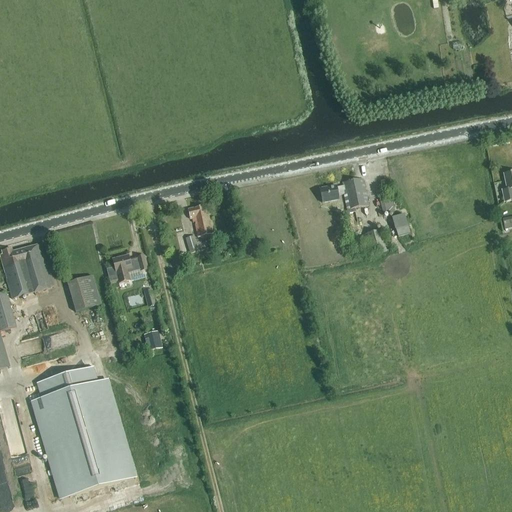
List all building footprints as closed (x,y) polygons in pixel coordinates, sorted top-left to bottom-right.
[(511,172),(504,175),(507,190),(502,191),(504,203),(511,201),(511,172)] [(345,195),(345,197),(348,213),(348,216),(345,217),(348,234),(359,232),(355,213),(356,213),(355,210),(369,207),(363,179),(343,184),(343,187),(336,188),(336,186),(320,189),(323,204),(340,201),(339,196),(345,195)] [(374,187),(376,197),(382,196),(380,186),(374,187)] [(384,215),(395,212),(390,196),(379,199),(384,215)] [(190,220),(192,219),(193,223),(195,223),(196,225),(195,225),(198,238),(214,235),(209,215),(206,215),(204,207),(188,210),(190,220)] [(410,234),(404,215),(392,218),(398,237),(410,234)] [(508,230),(507,229),(511,227),(511,219),(500,222),(502,231),(508,230)] [(383,231),(362,235),(366,256),(388,251),(383,231)] [(185,239),(189,251),(190,254),(198,252),(194,237),(185,239)] [(28,296),(54,288),(42,245),(24,250),(24,249),(12,253),(12,250),(2,252),(3,255),(0,256),(5,275),(12,300),(27,296),(28,296)] [(112,260),(115,268),(107,270),(111,284),(118,282),(119,284),(131,281),(129,275),(148,270),(144,257),(136,259),(136,260),(130,262),(128,256),(112,260)] [(93,277),(67,284),(76,313),(101,306),(93,277)] [(144,291),(148,308),(156,305),(152,289),(144,291)] [(0,293),(0,371),(10,368),(0,334),(0,332),(16,327),(6,292),(0,293)] [(144,335),(148,351),(163,348),(158,332),(144,335)] [(98,383),(94,368),(37,384),(41,400),(31,403),(60,500),(137,478),(108,380),(98,383)]
